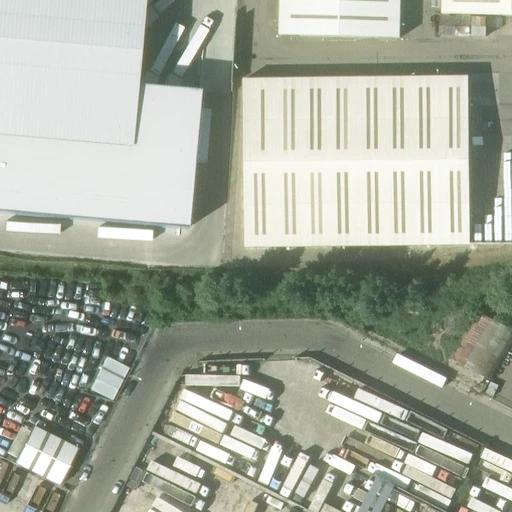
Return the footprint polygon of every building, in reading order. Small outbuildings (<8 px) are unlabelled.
[(0,0),(0,137),(129,149),(139,37),(155,24),(146,13),(141,17),(141,11),(153,0),(0,0)] [(279,0),(279,35),(399,39),(400,0),(279,0)] [(511,0),(442,0),(442,15),(511,16),(511,0)] [(243,80),(245,247),(470,245),(468,77),(243,80)] [(470,244),(511,244),(511,188),(511,187),(511,157),(504,169),(485,169),(507,181),(493,209),(493,217),(477,217),(470,230),(470,244)] [(450,360),(488,382),(511,339),(511,332),(477,313),(450,360)] [(90,390),(112,401),(128,369),(107,358),(90,390)] [(32,427),(14,463),(59,485),(77,449),(32,427)] [(22,446),(15,443),(7,457),(14,461),(22,446)]
